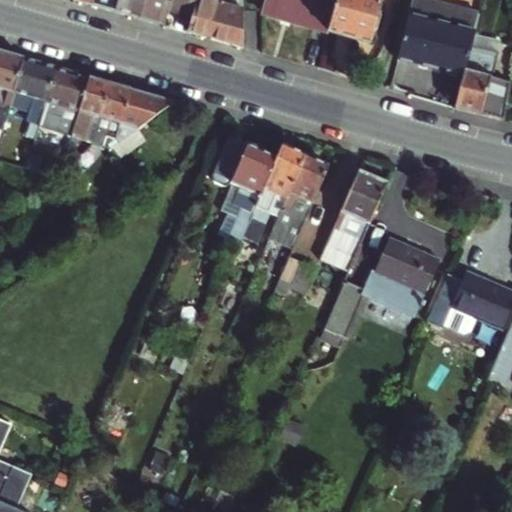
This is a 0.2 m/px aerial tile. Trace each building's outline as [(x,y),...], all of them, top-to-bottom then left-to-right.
[(94,0),(93,6),(116,12),(118,0),(94,0)] [(144,0),(118,0),(116,12),(139,19),(144,0)] [(168,12),(171,0),(144,0),(139,19),(164,26),(168,12)] [(171,0),(168,12),(191,19),(196,0),(171,0)] [(196,0),(191,19),(187,33),(211,39),(222,0),(196,0)] [(242,48),(244,0),(222,0),(211,39),(242,48)] [(266,0),(263,13),(287,20),(291,0),(266,0)] [(326,31),(334,0),(291,0),(287,20),(326,31)] [(377,0),(334,0),(326,31),(367,43),(370,31),(377,28),(380,15),(375,9),(377,0)] [(431,8),(411,2),(397,58),(462,75),(473,33),(427,21),(431,8)] [(473,33),(462,75),(454,109),(503,121),(509,83),(493,79),(500,54),(485,50),(488,39),(483,37),(487,22),(476,20),(473,33)] [(6,54),(0,71),(0,132),(3,133),(10,111),(24,59),(6,54)] [(59,69),(24,59),(10,111),(33,118),(27,140),(37,144),(59,69)] [(37,144),(35,150),(47,153),(54,128),(50,126),(54,113),(69,117),(64,135),(74,137),(91,79),(59,69),(37,144)] [(91,124),(99,126),(112,84),(91,79),(74,137),(86,141),(91,124)] [(94,143),(108,148),(118,138),(131,90),(112,84),(99,126),(94,143)] [(118,138),(108,148),(111,152),(176,103),(131,90),(118,138)] [(238,249),(277,160),(229,140),(212,179),(214,185),(223,189),(232,188),(241,191),(230,218),(237,222),(226,248),(237,253),(238,249)] [(275,230),(306,159),(282,149),(277,160),(238,249),(250,254),(263,224),(275,230)] [(306,159),(275,230),(267,249),(290,258),(291,257),(329,169),(306,159)] [(40,163),(32,160),(29,171),(37,173),(40,163)] [(349,275),(386,187),(360,176),(322,263),(349,275)] [(373,282),(421,301),(436,265),(389,245),(373,282)] [(274,262),(263,257),(258,269),(270,274),(274,262)] [(290,258),(280,283),(306,296),(318,270),(291,257),(290,258)] [(474,319),(508,333),(511,323),(511,291),(466,272),(462,282),(447,275),(433,306),(426,323),(441,330),(443,325),(463,333),(469,331),(474,319)] [(360,296),(360,298),(413,320),(421,301),(373,282),(367,279),(360,296)] [(343,289),(318,346),(336,353),(360,298),(360,296),(343,289)] [(511,323),(508,333),(499,354),(491,372),(503,377),(503,376),(511,358),(511,323)] [(21,511),(18,511),(32,477),(0,462),(0,457),(13,427),(0,420),(0,511),(21,511)] [(245,511),(247,509),(220,497),(213,511),(245,511)]
